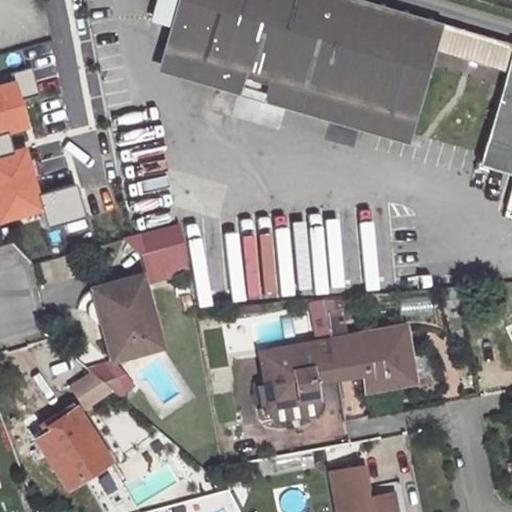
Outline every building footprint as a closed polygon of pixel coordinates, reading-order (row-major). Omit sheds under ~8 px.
[(511,44),(359,0),(185,0),(171,50),(386,113),(383,124),(411,132),(435,52),(504,72),(480,153),(506,160),(510,149),(511,149),(511,44)] [(163,246),(146,251),(152,276),(185,267),(177,224),(159,229),(163,246)] [(137,275),(93,287),(96,298),(92,302),(90,305),(89,310),(90,314),(91,317),(95,321),(99,323),(103,324),(113,360),(157,347),(137,275)] [(364,390),(413,381),(408,352),(397,354),(391,328),(344,336),(341,319),(326,322),(327,327),(335,368),(358,364),(364,390)] [(397,354),(408,352),(403,325),(391,328),(397,354)] [(267,408),(316,398),(311,372),(335,368),(327,327),(311,329),(314,342),(267,350),(272,376),(261,378),(267,408)] [(256,352),(261,378),(272,376),(267,350),(256,352)] [(74,408),(30,435),(63,486),(106,459),(74,408)] [(356,468),(329,472),(335,511),(392,511),(389,493),(362,498),(356,468)]
